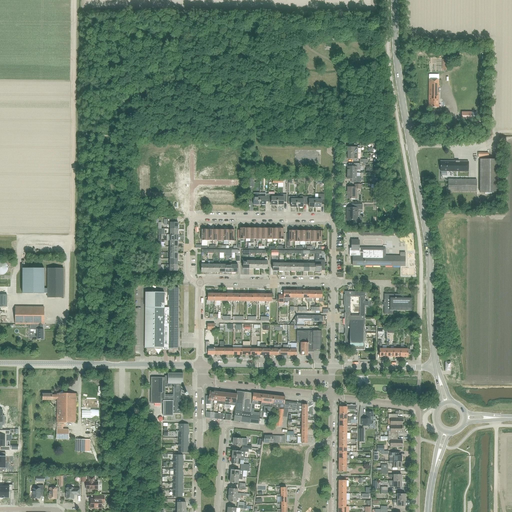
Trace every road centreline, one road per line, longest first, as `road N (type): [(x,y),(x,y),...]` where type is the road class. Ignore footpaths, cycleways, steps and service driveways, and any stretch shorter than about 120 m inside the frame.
road 1 (secondary): [(436,367),(394,0)]
road 2 (unclassified): [(199,365),(0,363)]
road 3 (track): [(27,504),(20,504),(19,363)]
road 4 (residential): [(333,218),(191,217)]
road 5 (residential): [(333,281),(199,281)]
road 6 (residential): [(331,395),(199,379)]
road 7 (unclassified): [(199,365),(331,366)]
